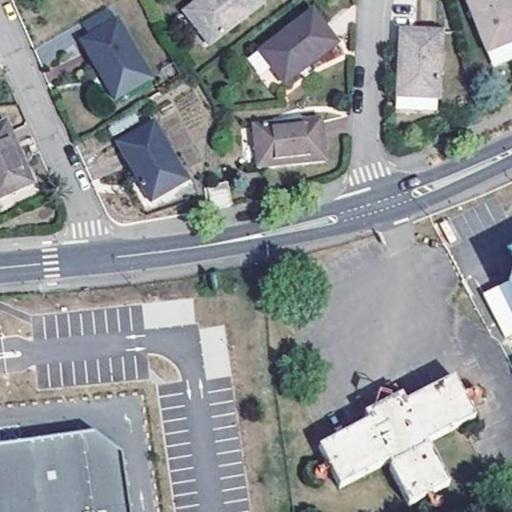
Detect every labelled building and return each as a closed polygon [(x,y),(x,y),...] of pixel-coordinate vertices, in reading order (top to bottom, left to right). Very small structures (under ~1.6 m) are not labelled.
[(257,0),(206,0),(186,15),(211,47),(264,8),(257,0)] [(511,12),(507,0),(464,0),(484,52),(511,41),(511,12)] [(309,21),(258,60),(282,91),(305,74),(334,52),(309,21)] [(122,27),(86,47),(118,104),(154,86),(122,27)] [(447,56),(407,52),(402,118),(442,121),(447,56)] [(277,128),(251,130),(255,171),(320,164),(316,124),(277,128)] [(12,125),(0,130),(0,200),(1,202),(38,186),(12,125)] [(158,126),(122,145),(153,202),(189,182),(158,126)] [(229,191),(211,195),(215,211),(233,207),(229,191)] [(367,422),(318,449),(341,489),(389,462),(391,468),(390,468),(410,505),(449,483),(430,446),(428,447),(425,442),(473,415),(451,376),(403,403),(399,396),(381,405),(363,415),(367,422)] [(0,511),(126,511),(119,459),(91,438),(0,450),(0,511)]
